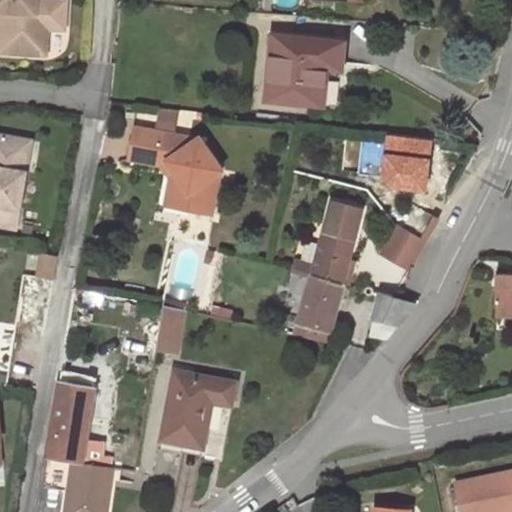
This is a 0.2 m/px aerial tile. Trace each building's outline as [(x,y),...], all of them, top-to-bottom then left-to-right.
[(0,0),(0,7),(1,8),(6,8),(6,15),(0,14),(0,33),(9,35),(8,50),(46,52),(47,26),(65,26),(66,0),(0,0)] [(9,35),(0,33),(0,48),(8,50),(9,35)] [(343,42),(274,35),(268,95),(321,100),(326,64),(340,66),(343,42)] [(182,178),(177,205),(192,208),(191,210),(201,212),(202,210),(212,211),(219,171),(223,168),(201,137),(198,140),(194,137),(136,127),(131,157),(161,163),(173,165),(182,178)] [(26,136),(0,131),(0,222),(10,224),(13,204),(19,205),(26,168),(20,167),(26,136)] [(32,137),(26,136),(20,167),(26,168),(32,137)] [(170,178),(165,203),(177,205),(182,178),(173,165),(161,163),(170,178)] [(331,201),(311,275),(312,276),(343,284),(355,238),(362,210),(331,201)] [(19,205),(13,204),(10,224),(16,225),(19,205)] [(422,246),(437,220),(410,204),(396,237),(416,243),(422,246)] [(402,269),(416,243),(396,237),(386,236),(379,258),(402,269)] [(361,239),(355,238),(343,284),(349,285),(361,239)] [(41,249),(37,273),(53,276),(57,252),(41,249)] [(297,325),(294,333),(328,341),(337,310),(338,303),(343,284),(312,276),(311,275),(297,325)] [(511,275),(498,275),(497,313),(511,313),(511,275)] [(376,304),(379,293),(372,291),(368,302),(376,304)] [(417,303),(379,293),(376,304),(370,334),(387,337),(417,303)] [(165,303),(157,346),(178,349),(185,308),(165,303)] [(213,305),(212,313),(230,318),(232,309),(213,305)] [(291,324),(289,332),(294,333),(297,325),(291,324)] [(61,368),(59,380),(94,386),(96,373),(61,368)] [(235,382),(175,371),(162,438),(203,446),(212,399),(231,402),(235,382)] [(82,460),(86,438),(94,386),(59,380),(47,454),(82,460)] [(82,463),(100,465),(104,440),(86,438),(82,460),(82,463)] [(102,511),(110,467),(100,465),(82,463),(72,461),(44,457),(40,484),(62,487),(58,511),(102,511)] [(462,511),(511,511),(511,470),(457,483),(462,511)]
